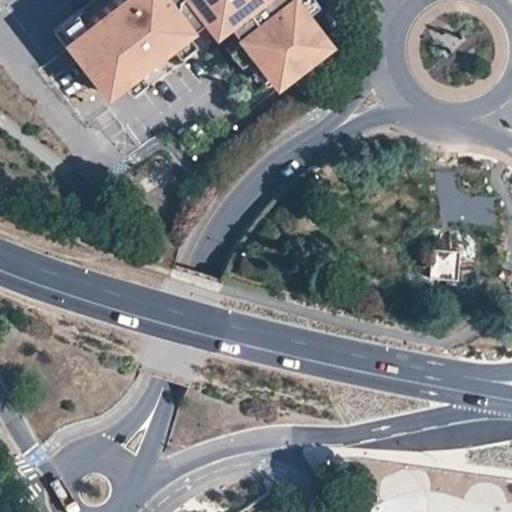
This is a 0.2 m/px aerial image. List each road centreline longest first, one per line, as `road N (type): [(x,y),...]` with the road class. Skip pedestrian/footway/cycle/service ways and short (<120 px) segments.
road 1 (secondary): [(455,385),(206,320),(0,250)]
road 2 (residential): [(136,492),(182,463),(234,445),(437,429),(511,410)]
road 3 (residential): [(337,125),(239,198),(211,248),(167,383)]
